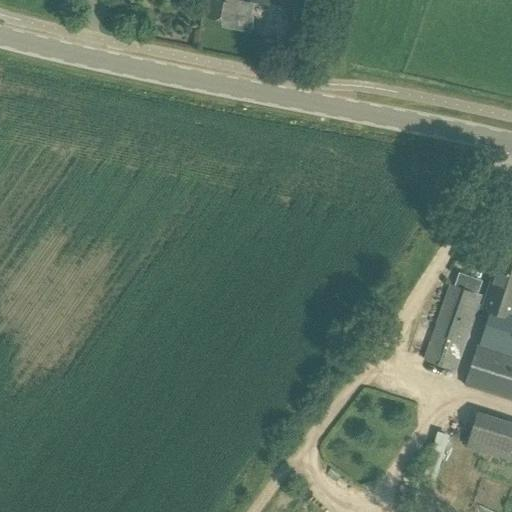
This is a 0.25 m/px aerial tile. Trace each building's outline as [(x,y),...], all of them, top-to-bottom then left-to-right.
[(209,0),(206,16),(223,19),(224,27),(252,32),(255,17),(253,15),(256,1),(267,3),(267,0),(209,0)] [(511,222),(507,221),(482,308),(490,311),(491,308),(511,313),(511,222)] [(451,285),(425,359),(455,370),(481,296),(451,285)] [(511,315),(491,309),(467,385),(511,399),(511,315)] [(511,424),(477,413),(466,447),(511,461),(511,424)] [(431,465),(442,421),(429,417),(418,462),(431,465)]
